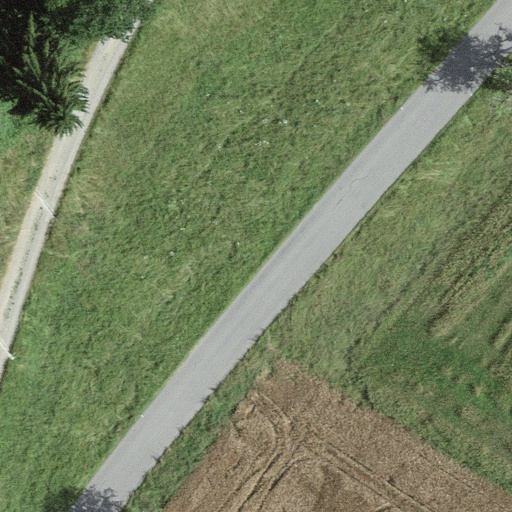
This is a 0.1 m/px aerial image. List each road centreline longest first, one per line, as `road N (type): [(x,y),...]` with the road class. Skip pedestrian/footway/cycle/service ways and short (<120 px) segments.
road 1 (unclassified): [(511,18),(399,141),(97,511)]
road 2 (track): [(0,343),(47,189),(146,0)]
